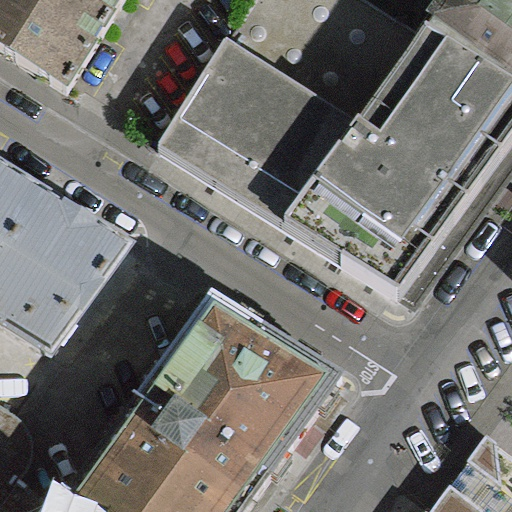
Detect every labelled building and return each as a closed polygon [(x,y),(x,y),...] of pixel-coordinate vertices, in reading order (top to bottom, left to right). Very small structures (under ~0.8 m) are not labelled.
[(129,0),(0,0),(0,55),(68,98),(129,0)] [(259,0),(235,38),(379,128),(433,44),(362,0),(259,0)] [(511,0),(463,0),(438,36),(511,90),(511,0)] [(511,151),(511,93),(433,44),(379,128),(235,38),(159,154),(402,305),(511,151)] [(0,173),(0,327),(53,361),(130,255),(0,173)] [(215,309),(64,511),(251,511),(342,388),(215,309)] [(0,511),(1,511),(17,490),(0,477),(0,440),(13,418),(0,409),(0,511)] [(23,425),(13,418),(0,440),(0,477),(17,490),(26,473),(30,461),(32,439),(23,425)] [(490,441),(471,469),(504,495),(501,450),(490,441)] [(453,492),(439,511),(511,511),(511,459),(501,450),(504,495),(471,469),(453,492)] [(46,511),(17,490),(1,511),(46,511)]
